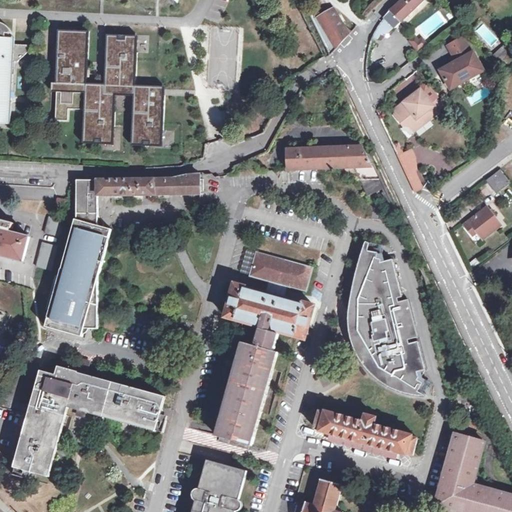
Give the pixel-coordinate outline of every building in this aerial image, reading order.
[(403,0),(401,2),(400,1),(386,15),(382,19),(379,23),(376,27),(374,33),(373,37),(377,39),(381,33),(385,35),(394,27),(395,28),(423,0),(403,0)] [(345,29),(344,28),(333,9),(317,18),(329,39),(345,29)] [(11,44),(11,38),(5,38),(5,33),(12,33),(12,32),(11,30),(11,29),(10,27),(9,26),(8,25),(6,24),(5,23),(4,22),(2,22),(1,21),(0,21),(0,122),(6,123),(6,119),(11,119),(12,101),(8,101),(8,91),(12,91),(13,73),(10,73),(11,61),(17,62),(34,45),(14,44),(11,44)] [(87,84),(89,31),(59,30),(55,120),(68,120),(68,109),(84,110),(83,143),(95,144),(95,140),(102,141),(102,144),(114,145),(116,95),(134,96),(132,146),(144,146),(144,142),(151,143),(151,147),(162,147),(165,87),(135,86),(137,36),(125,35),(125,39),(119,39),(119,35),(107,35),(105,84),(87,84)] [(407,40),(415,51),(425,43),(416,32),(407,40)] [(452,63),(440,70),(450,88),(483,70),(473,51),(471,52),(462,36),(447,45),(455,58),(456,60),(452,63)] [(161,72),(161,78),(262,83),(263,53),(226,52),(226,45),(199,44),(199,50),(162,48),(162,55),(149,54),(148,71),(161,72)] [(507,69),(511,65),(511,58),(503,48),(494,56),(507,69)] [(485,88),(467,96),(471,104),(489,96),(485,88)] [(438,112),(420,89),(395,109),(395,113),(403,125),(410,125),(414,130),(438,112)] [(349,119),(344,124),(348,130),(353,127),(349,119)] [(399,125),(393,127),(398,139),(404,137),(399,125)] [(390,129),(387,130),(399,154),(401,153),(390,129)] [(382,189),(363,147),(288,150),(289,170),(345,167),(345,176),(358,175),(368,196),(382,189)] [(402,162),(414,156),(411,149),(399,155),(402,162)] [(501,169),(488,179),(498,192),(511,182),(501,169)] [(414,172),(408,175),(416,191),(421,189),(414,172)] [(98,181),(98,197),(201,194),(201,175),(184,176),(173,179),(98,181)] [(63,333),(67,334),(83,338),(85,329),(99,329),(98,271),(100,271),(111,230),(103,228),(102,229),(98,227),(98,207),(94,206),(94,198),(98,198),(98,197),(98,181),(76,182),(77,221),(77,238),(71,237),(60,278),(51,311),(47,329),(63,333)] [(57,207),(67,207),(68,198),(57,198),(57,207)] [(501,225),(488,206),(463,224),(472,236),(477,232),(483,239),(501,225)] [(65,221),(48,216),(44,233),(61,238),(65,221)] [(28,238),(9,233),(10,230),(1,228),(0,230),(0,255),(22,261),(28,238)] [(59,246),(43,242),(37,266),(54,270),(59,246)] [(366,242),(363,250),(379,253),(378,258),(382,259),(384,245),(366,242)] [(249,273),(255,252),(246,250),(240,271),(249,273)] [(409,394),(415,395),(417,396),(424,383),(420,381),(422,378),(419,376),(418,372),(426,370),(419,342),(414,343),(413,339),(419,337),(409,300),(403,301),(402,297),(407,296),(398,258),(381,263),(382,259),(378,258),(379,253),(363,250),(361,260),(355,282),(352,294),(350,313),(349,324),(350,329),(352,340),(354,345),(355,347),(357,353),(359,357),(362,361),(364,364),(371,373),(377,379),(382,382),(388,386),(391,388),(401,392),(409,394)] [(313,269),(257,253),(251,275),(251,276),(272,282),(271,284),(269,283),(267,291),(269,291),(267,296),(246,289),(246,287),(235,284),(226,318),(260,327),(259,329),(260,329),(255,347),(242,343),(242,344),(220,423),(216,437),(252,447),(274,368),(278,354),(274,352),(279,335),(271,333),(272,331),(306,340),(315,307),(306,305),(305,306),(283,300),(284,296),(286,296),(288,287),(306,292),(313,269)] [(51,311),(60,278),(57,277),(48,311),(51,311)] [(9,342),(1,339),(0,342),(0,364),(9,342)] [(81,359),(78,371),(79,371),(79,373),(87,375),(91,362),(81,359)] [(79,371),(78,371),(68,368),(58,365),(56,374),(40,370),(31,404),(18,450),(13,467),(48,477),(56,449),(58,442),(68,408),(77,410),(82,411),(87,413),(111,420),(155,432),(159,417),(165,396),(87,375),(79,373),(79,371)] [(433,384),(422,378),(420,381),(424,383),(417,396),(427,395),(433,384)] [(488,418),(483,406),(479,406),(479,417),(484,418),(488,418)] [(82,411),(77,410),(75,415),(80,417),(85,418),(87,413),(82,411)] [(329,435),(397,454),(407,457),(407,455),(413,457),(418,438),(413,437),(413,436),(375,426),(378,414),(367,411),(363,422),(326,411),(326,413),(321,411),(316,427),(315,430),(320,431),(319,432),(329,435)] [(167,419),(159,417),(156,429),(163,431),(167,419)] [(397,454),(329,435),(327,441),(396,460),(397,454)] [(511,511),(511,496),(473,486),(485,444),(454,436),(434,509),(447,511),(511,511)] [(236,511),(248,472),(235,469),(212,462),(196,511),(236,511)] [(339,511),(336,511),(343,485),(322,479),(314,505),(306,503),(303,511),(339,511)]
